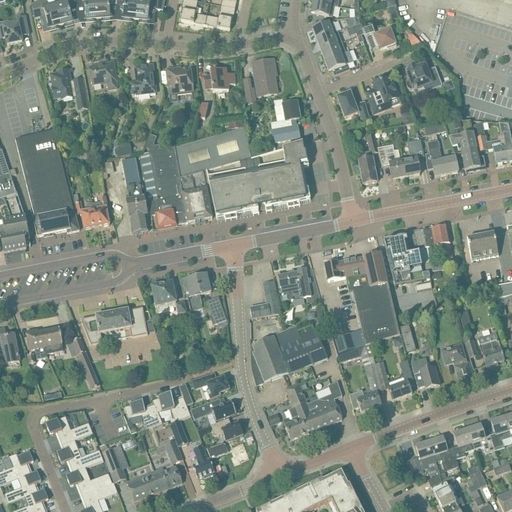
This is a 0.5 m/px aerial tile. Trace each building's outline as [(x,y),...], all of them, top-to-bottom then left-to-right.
[(53,0),(55,5),(61,26),(73,23),(70,11),(77,9),(75,0),(53,0)] [(75,0),(77,9),(85,9),(86,21),(98,20),(96,0),(75,0)] [(96,0),(98,20),(104,19),(104,21),(111,21),(109,7),(117,6),(117,0),(96,0)] [(117,0),(117,6),(125,7),(124,19),(136,20),(138,0),(117,0)] [(138,0),(136,20),(142,21),(141,23),(148,24),(149,10),(157,11),(163,12),(165,0),(138,0)] [(222,0),(221,7),(226,8),(227,2),(235,4),(235,0),(222,0)] [(314,0),(314,4),(335,8),(335,7),(338,8),(339,0),(314,0)] [(386,9),(397,7),(394,0),(386,0),(387,1),(386,2),(386,9)] [(61,26),(55,5),(48,7),(46,1),(32,5),(35,20),(46,17),(49,29),(61,26)] [(202,27),(205,28),(207,17),(196,15),(197,5),(202,6),(202,4),(193,2),(192,8),(184,6),(182,15),(181,14),(181,15),(182,15),(181,22),(203,27),(202,27)] [(335,8),(314,4),(312,15),(328,18),(329,18),(333,19),(335,8)] [(207,17),(205,28),(208,28),(230,32),(231,25),(233,25),(233,24),(231,24),(233,16),(225,14),(226,8),(221,7),(219,19),(207,17)] [(21,35),(28,33),(26,23),(25,17),(17,19),(17,22),(0,25),(0,30),(2,40),(6,39),(7,46),(22,43),(21,35)] [(322,27),(313,30),(317,41),(336,34),(336,33),(338,33),(334,23),(332,24),(329,25),(329,24),(322,27)] [(364,35),(362,30),(360,24),(356,26),(353,27),(357,38),(361,36),(364,35)] [(396,48),(390,31),(376,36),(372,26),(362,30),(364,35),(370,51),(380,48),(381,51),(386,49),(387,51),(396,48)] [(342,44),(338,33),(336,33),(336,34),(317,41),(321,52),(342,44)] [(408,36),(412,48),(422,45),(412,35),(408,36)] [(341,56),(349,53),(349,52),(346,54),(342,44),(321,52),(325,62),(341,56)] [(341,56),(325,62),(329,73),(332,72),(334,78),(350,72),(348,66),(353,64),(350,54),(349,53),(341,56)] [(276,77),(273,61),(252,65),(257,65),(259,78),(255,79),(258,99),(277,95),(274,77),(276,77)] [(90,69),(91,79),(93,86),(102,85),(101,82),(107,81),(109,91),(117,90),(116,83),(117,83),(114,64),(98,66),(98,67),(90,69)] [(153,66),(135,69),(137,83),(130,84),(132,96),(138,95),(138,96),(156,94),(153,66)] [(407,73),(410,81),(407,84),(407,86),(408,88),(408,90),(410,90),(412,91),(413,93),(424,88),(426,93),(443,87),(436,68),(427,71),(425,66),(416,69),(415,67),(408,70),(408,72),(407,73)] [(175,72),(174,70),(166,71),(170,96),(193,93),(190,70),(175,72)] [(204,78),(205,88),(205,91),(212,90),(213,94),(229,92),(228,87),(235,86),(234,75),(227,76),(226,71),(210,73),(211,79),(207,79),(207,78),(204,78)] [(76,95),(79,109),(87,108),(82,82),(74,83),(74,85),(70,85),(68,73),(58,74),(58,75),(52,77),(54,89),(53,89),(55,99),(62,98),(63,100),(73,98),(72,96),(76,95)] [(375,91),(366,95),(374,116),(386,111),(384,105),(398,99),(393,85),(391,86),(389,80),(373,86),(375,91)] [(443,85),(446,93),(455,90),(452,81),(443,85)] [(254,89),(244,91),(247,106),(257,105),(254,89)] [(340,98),(337,99),(345,120),(359,115),(363,125),(370,123),(365,104),(358,106),(355,107),(350,94),(347,95),(346,94),(345,94),(343,94),(341,96),(340,98)] [(271,126),(272,127),(273,133),(272,133),(272,135),(274,145),(300,140),(297,128),(295,122),(300,121),(297,104),(283,107),(282,101),(274,102),(278,124),(271,126)] [(198,119),(205,121),(209,106),(202,105),(198,119)] [(460,124),(453,126),(455,133),(462,131),(460,124)] [(447,132),(445,125),(435,127),(437,136),(440,135),(447,133),(447,132)] [(475,135),(478,154),(481,154),(489,152),(487,143),(483,125),(473,127),(475,135)] [(499,125),(501,136),(502,135),(503,142),(504,142),(506,147),(508,154),(507,154),(509,164),(511,162),(511,145),(508,125),(508,126),(499,125)] [(437,136),(435,127),(430,128),(425,129),(426,138),(432,136),(437,136)] [(176,150),(180,180),(239,163),(241,171),(208,177),(216,219),(310,201),(308,190),(305,191),(301,170),(309,169),(306,153),(305,153),(303,145),(282,149),(284,162),(260,167),(258,158),(251,160),(245,129),(176,150)] [(73,197),(56,132),(16,142),(35,219),(33,220),(37,238),(67,232),(67,235),(79,232),(76,214),(77,214),(73,197)] [(455,156),(461,155),(463,160),(463,163),(464,165),(465,172),(486,168),(484,158),(482,159),(481,154),(478,154),(475,135),(460,138),(450,140),(455,156)] [(499,141),(487,143),(489,152),(493,151),(496,166),(509,164),(507,154),(508,154),(506,147),(504,142),(503,142),(502,135),(501,136),(498,136),(499,141)] [(379,154),(378,150),(375,137),(367,139),(371,156),(379,154)] [(411,161),(404,162),(407,179),(420,176),(417,160),(424,159),(420,142),(415,143),(414,139),(409,140),(409,144),(408,144),(411,161)] [(458,174),(455,159),(442,162),(440,149),(439,149),(437,142),(433,143),(435,150),(437,162),(439,162),(440,168),(446,167),(448,176),(458,174)] [(448,176),(446,167),(440,168),(439,162),(437,162),(435,150),(433,143),(427,144),(429,155),(425,156),(427,164),(426,164),(427,172),(433,171),(435,179),(448,176)] [(132,155),(130,144),(115,147),(117,159),(132,155)] [(160,147),(148,149),(148,151),(149,155),(161,152),(160,147)] [(393,147),(378,150),(379,154),(382,167),(390,165),(393,182),(407,179),(404,162),(396,164),(393,147)] [(181,190),(179,180),(180,180),(176,150),(176,149),(161,152),(149,155),(140,157),(147,194),(148,203),(151,219),(152,219),(152,218),(157,217),(157,220),(159,230),(184,226),(187,225),(184,211),(183,201),(181,190)] [(96,161),(93,150),(75,155),(78,166),(96,161)] [(2,151),(0,151),(0,186),(12,182),(2,151)] [(136,160),(122,163),(129,202),(127,202),(130,219),(131,225),(133,235),(149,232),(147,222),(146,216),(147,216),(144,199),(143,200),(141,186),(136,160)] [(373,160),(359,163),(359,167),(360,173),(363,186),(377,183),(373,160)] [(203,173),(180,180),(179,180),(181,190),(183,201),(184,211),(187,225),(212,220),(203,173)] [(0,186),(0,237),(1,237),(4,256),(27,251),(26,249),(31,248),(25,219),(12,182),(0,186)] [(77,196),(73,197),(77,214),(78,216),(81,216),(84,231),(97,229),(93,205),(92,205),(92,204),(86,206),(88,213),(83,213),(81,202),(79,203),(77,196)] [(100,203),(93,205),(97,229),(110,226),(107,211),(110,211),(106,197),(100,199),(100,203)] [(410,239),(406,239),(409,254),(418,252),(423,275),(433,274),(431,264),(426,265),(425,261),(456,255),(449,227),(445,228),(446,231),(440,232),(440,229),(430,231),(431,234),(425,235),(424,232),(422,232),(422,235),(416,236),(416,233),(409,235),(410,239)] [(511,227),(507,228),(508,232),(507,232),(511,256),(511,284),(498,288),(500,301),(508,299),(511,297),(511,227)] [(467,240),(469,249),(472,263),(498,258),(494,234),(467,240)] [(409,254),(406,240),(383,245),(395,287),(430,280),(429,275),(423,276),(418,252),(409,254)] [(386,286),(380,256),(337,265),(337,264),(325,267),(328,283),(346,280),(349,296),(353,295),(365,348),(398,338),(387,286),(386,286)] [(321,303),(312,270),(306,272),(306,270),(298,272),(298,273),(278,277),(282,296),(289,294),(290,301),(291,301),(291,302),(302,300),(303,300),(310,299),(311,305),(321,303)] [(179,281),(183,290),(186,300),(188,300),(191,313),(203,310),(200,297),(211,294),(207,276),(205,277),(204,274),(187,278),(188,279),(179,281)] [(267,306),(250,310),(252,320),(280,315),(274,284),(263,286),(267,306)] [(172,285),(153,289),(156,309),(157,308),(158,315),(168,313),(167,307),(175,305),(174,300),(178,300),(176,289),(173,290),(172,285)] [(218,299),(209,302),(206,303),(214,327),(227,322),(218,299)] [(508,304),(508,302),(509,301),(508,299),(500,301),(497,301),(501,318),(506,316),(503,307),(505,307),(508,304)] [(184,305),(175,307),(178,316),(186,314),(184,305)] [(321,308),(316,309),(319,326),(324,325),(321,308)] [(80,321),(90,347),(102,345),(100,335),(131,329),(133,339),(148,336),(143,309),(128,312),(128,311),(96,317),(96,318),(80,321)] [(408,320),(400,323),(406,347),(414,345),(411,335),(412,335),(408,320)] [(301,340),(278,349),(289,376),(328,360),(316,329),(315,330),(313,327),(298,333),(301,340)] [(0,347),(2,347),(6,367),(20,364),(14,336),(1,339),(0,331),(0,347)] [(45,349),(46,356),(63,352),(61,346),(63,346),(60,331),(42,334),(45,349)] [(37,332),(27,334),(30,352),(35,351),(37,361),(47,359),(46,356),(45,349),(42,334),(38,335),(37,332)] [(477,340),(482,356),(487,370),(495,368),(494,366),(504,362),(503,356),(509,355),(507,349),(501,351),(496,334),(477,340)] [(350,335),(334,340),(339,355),(354,350),(350,335)] [(401,337),(392,340),(395,347),(403,345),(402,338),(401,337)] [(274,338),(251,348),(251,362),(252,372),(256,388),(265,385),(288,376),(289,376),(278,349),(274,338)] [(72,343),(91,391),(100,388),(85,354),(84,347),(81,340),(72,343)] [(473,342),(465,344),(470,360),(477,358),(473,342)] [(375,366),(376,365),(374,358),(371,347),(363,349),(363,350),(338,358),(340,365),(361,359),(362,365),(363,364),(368,385),(372,384),(379,381),(375,366)] [(456,369),(457,376),(460,385),(473,382),(469,366),(466,366),(461,348),(443,353),(446,366),(455,364),(457,369),(456,369)] [(34,356),(27,357),(29,365),(36,363),(34,356)] [(426,360),(411,364),(415,380),(418,390),(425,388),(426,391),(440,387),(437,377),(435,370),(433,364),(427,366),(426,360)] [(399,365),(406,384),(388,391),(392,403),(412,395),(410,389),(414,387),(407,362),(399,365)] [(386,378),(382,364),(376,365),(375,366),(379,381),(386,378)] [(201,380),(204,387),(206,386),(207,388),(209,392),(207,392),(210,401),(221,397),(220,395),(230,392),(229,390),(231,390),(228,384),(227,384),(224,378),(217,381),(215,375),(201,380)] [(342,421),(334,401),(342,398),(337,384),(328,388),(332,397),(319,402),(322,409),(321,409),(329,427),(342,421)] [(306,405),(298,386),(286,391),(293,409),(295,408),(296,409),(305,405),(306,405)] [(362,392),(349,397),(354,411),(359,409),(361,414),(382,406),(377,395),(365,399),(362,392)] [(61,394),(43,397),(45,403),(62,400),(61,394)] [(153,403),(162,425),(158,415),(162,413),(162,414),(171,412),(175,424),(191,418),(187,408),(184,400),(173,403),(171,395),(158,398),(159,400),(153,403)] [(190,397),(183,399),(184,400),(187,408),(193,405),(190,397)] [(233,408),(231,403),(226,405),(222,407),(220,401),(191,412),(194,422),(207,417),(212,415),(216,424),(236,416),(235,414),(237,413),(235,408),(233,408)] [(153,403),(154,406),(144,410),(143,402),(130,405),(130,407),(124,409),(129,422),(141,417),(147,431),(162,425),(153,403)] [(329,427),(321,409),(322,409),(319,402),(315,404),(306,407),(309,415),(308,415),(309,417),(304,419),(306,424),(302,425),(306,435),(329,427)] [(302,425),(306,424),(304,419),(309,417),(308,415),(309,415),(306,407),(305,405),(296,409),(300,421),(285,427),(290,442),(306,435),(302,425)] [(278,415),(268,419),(272,428),(282,424),(278,415)] [(57,420),(46,425),(51,437),(57,435),(62,447),(75,442),(75,443),(76,442),(93,436),(93,435),(89,425),(71,432),(66,419),(66,418),(59,421),(58,422),(57,420)] [(511,440),(504,419),(491,423),(495,436),(489,438),(494,453),(504,450),(502,442),(511,440)] [(225,422),(211,427),(214,435),(219,438),(223,436),(226,443),(243,437),(242,435),(243,433),(242,430),(240,430),(238,424),(228,428),(225,422)] [(188,445),(179,423),(170,426),(179,449),(188,445)] [(489,438),(485,439),(481,427),(466,431),(473,452),(483,449),(485,456),(494,453),(489,438)] [(458,448),(452,450),(457,469),(459,468),(457,462),(465,459),(464,455),(473,452),(466,431),(453,436),(458,448)] [(429,444),(436,465),(442,463),(443,465),(442,465),(445,473),(457,469),(452,450),(447,452),(443,439),(429,444)] [(82,459),(76,442),(75,443),(75,442),(62,447),(63,451),(57,453),(62,466),(68,463),(72,474),(73,474),(86,470),(103,463),(99,452),(82,459)] [(165,447),(173,466),(183,462),(176,443),(165,447)] [(419,459),(410,462),(418,476),(424,474),(423,472),(426,471),(428,470),(427,467),(436,465),(429,444),(416,448),(419,459)] [(228,460),(226,461),(229,468),(244,462),(241,455),(243,454),(241,449),(239,449),(238,445),(226,450),(225,446),(216,450),(215,446),(204,451),(207,459),(219,455),(222,456),(226,455),(228,460)] [(209,461),(208,462),(207,459),(204,451),(202,448),(193,451),(199,465),(193,468),(198,481),(206,477),(207,479),(213,477),(212,475),(214,474),(209,461)] [(114,450),(103,454),(115,485),(126,481),(114,450)] [(0,474),(0,487),(0,488),(17,481),(18,481),(31,476),(31,475),(27,466),(34,464),(30,453),(18,458),(17,456),(9,459),(2,461),(6,472),(0,474)] [(499,468),(493,469),(496,477),(511,472),(509,464),(507,465),(505,466),(501,467),(499,468)] [(154,474),(161,493),(182,484),(176,469),(164,474),(163,471),(154,474)] [(72,474),(66,477),(71,489),(77,486),(82,498),(112,486),(112,485),(109,476),(91,482),(86,470),(73,474),(72,474)] [(21,490),(5,496),(8,505),(8,506),(25,499),(24,499),(25,499),(38,494),(38,493),(35,486),(41,483),(37,473),(31,475),(31,476),(18,481),(17,481),(21,490)] [(161,493),(154,474),(127,485),(134,503),(161,493)] [(477,475),(474,476),(481,490),(487,487),(480,474),(477,475)] [(362,511),(350,487),(347,488),(343,478),(342,477),(339,476),(338,477),(338,476),(326,482),(323,484),(322,481),(308,488),(308,489),(297,495),(296,494),(282,501),(282,502),(271,508),(270,507),(259,511),(362,511)] [(443,483),(440,476),(428,482),(431,489),(443,483)] [(469,479),(473,487),(476,493),(481,490),(474,476),(469,479)] [(118,495),(114,485),(112,485),(112,486),(82,498),(87,510),(82,511),(102,511),(99,503),(118,495)] [(432,492),(438,504),(452,497),(446,485),(432,492)] [(28,508),(18,511),(45,511),(42,504),(48,502),(44,491),(38,493),(38,494),(25,499),(24,499),(25,499),(28,508)] [(502,511),(511,511),(511,493),(497,501),(502,511)] [(452,497),(438,504),(442,511),(453,511),(465,506),(459,494),(452,497)] [(480,498),(474,501),(478,509),(483,506),(480,498)]
